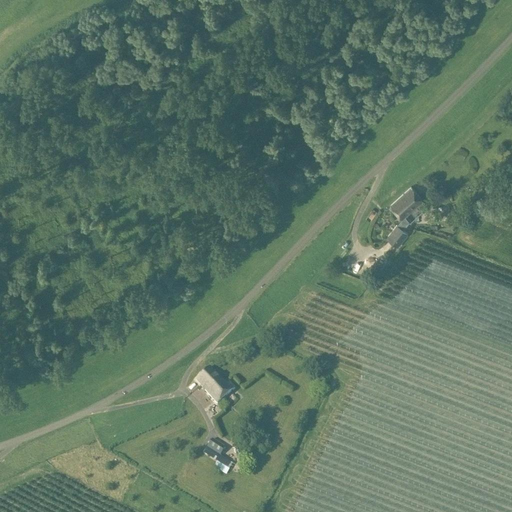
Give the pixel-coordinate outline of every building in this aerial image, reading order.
[(423,200),(411,187),(390,205),(402,219),(397,225),(396,225),(386,238),(397,247),(408,233),(403,230),(409,222),(405,217),(423,200)] [(356,242),(350,255),(360,260),(366,248),(356,242)] [(379,260),(371,269),(376,273),(383,263),(379,260)] [(373,276),(368,272),(364,278),(369,282),(373,276)] [(224,384),(210,368),(196,380),(217,404),(236,388),(229,380),(224,384)] [(226,448),(212,439),(203,454),(217,463),(215,466),(226,474),(229,470),(222,465),(226,459),(221,456),(226,448)]
